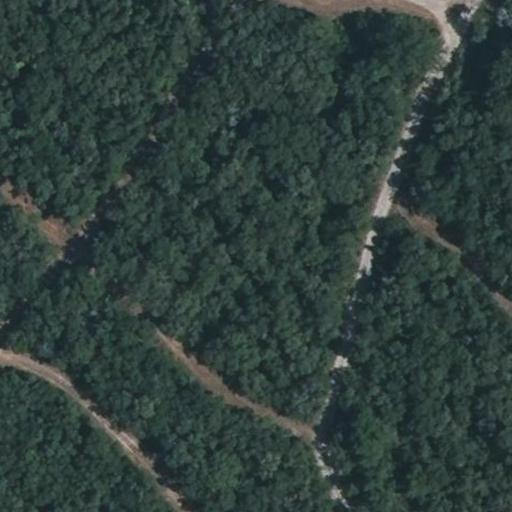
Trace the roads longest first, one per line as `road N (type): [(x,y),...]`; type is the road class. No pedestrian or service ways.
road 1 (track): [(346,511),(323,440),(327,402),(391,172),(469,0)]
road 2 (track): [(192,511),(47,367),(0,345)]
